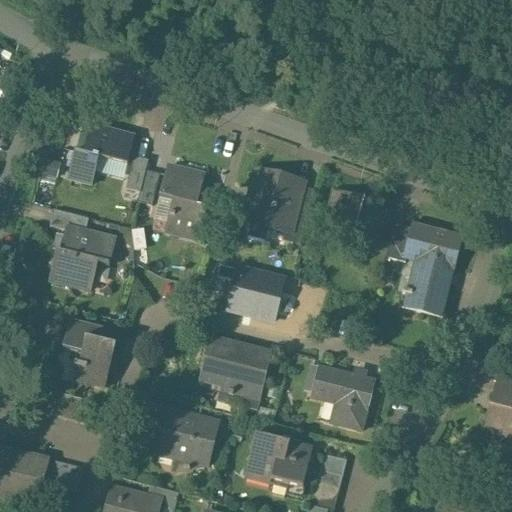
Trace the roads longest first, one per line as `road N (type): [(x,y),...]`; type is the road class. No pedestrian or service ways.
road 1 (residential): [(32,45),(506,208)]
road 2 (residential): [(98,451),(142,329),(178,312),(453,374)]
road 3 (residential): [(506,208),(453,374)]
road 4 (residential): [(453,374),(364,511)]
road 5 (residential): [(0,178),(32,45)]
